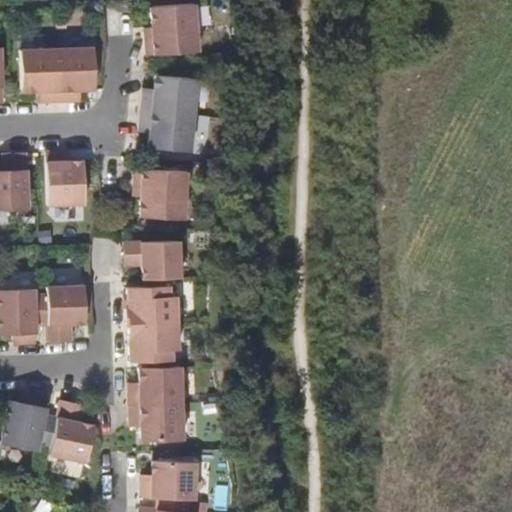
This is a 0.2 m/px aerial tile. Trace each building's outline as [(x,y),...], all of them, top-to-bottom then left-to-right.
[(143,57),(195,53),(192,6),(147,9),(148,29),(149,40),(142,41),(143,57)] [(142,41),(149,40),(148,29),(141,30),(142,41)] [(73,90),(79,90),(94,89),(92,47),(55,49),(57,101),(73,100),(73,90)] [(57,101),(55,49),(19,50),(21,92),(35,91),(42,91),(42,101),(57,101)] [(140,110),(192,115),(196,78),(154,74),(153,89),(152,95),(142,94),(140,110)] [(149,126),(149,133),(148,147),(189,151),(192,115),(140,110),(139,125),(149,126)] [(82,161),(67,161),(61,161),(60,151),(44,151),(46,205),(84,203),(82,161)] [(9,170),(2,170),(0,170),(0,208),(26,207),(24,152),(8,153),(9,170)] [(183,219),(186,171),(133,168),(132,184),(140,185),(139,196),(138,216),(183,219)] [(167,278),(179,277),(177,240),(122,242),(123,258),(140,258),(140,264),(141,279),(146,278),(167,278)] [(168,296),(168,285),(167,278),(146,278),(146,286),(126,287),(127,308),(125,308),(125,324),(176,322),(175,296),(168,296)] [(84,323),(83,285),(46,287),(48,342),(64,341),(63,324),(70,323),(84,323)] [(35,342),(33,289),(0,290),(0,332),(12,332),(19,332),(19,343),(35,342)] [(177,349),(176,322),(125,324),(125,325),(127,325),(129,362),(142,361),(142,367),(171,366),(171,360),(170,349),(177,349)] [(179,366),(171,366),(142,367),(137,368),(138,382),(138,389),(128,389),(128,405),(180,403),(179,366)] [(29,405),(32,394),(25,393),(23,403),(29,405)] [(50,417),(44,415),(47,397),(32,394),(29,405),(23,403),(9,400),(0,441),(0,442),(36,450),(37,445),(44,446),(50,417)] [(78,422),(72,420),(75,403),(60,400),(56,418),(50,417),(44,446),(50,447),(48,454),(85,462),(93,425),(78,422)] [(72,420),(78,422),(82,405),(75,403),(72,420)] [(182,439),(180,403),(128,405),(129,420),(139,419),(139,426),(140,441),(182,439)] [(157,498),(187,499),(193,499),(194,462),(152,460),(151,475),(151,481),(140,481),(140,497),(157,498)] [(178,511),(185,511),(187,499),(157,498),(156,509),(178,511)]
